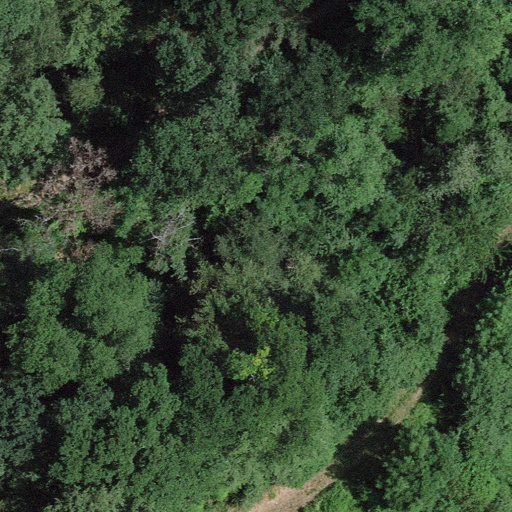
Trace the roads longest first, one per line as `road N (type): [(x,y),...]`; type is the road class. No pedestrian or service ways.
road 1 (track): [(0,219),(351,0)]
road 2 (track): [(511,228),(426,389),(309,511)]
